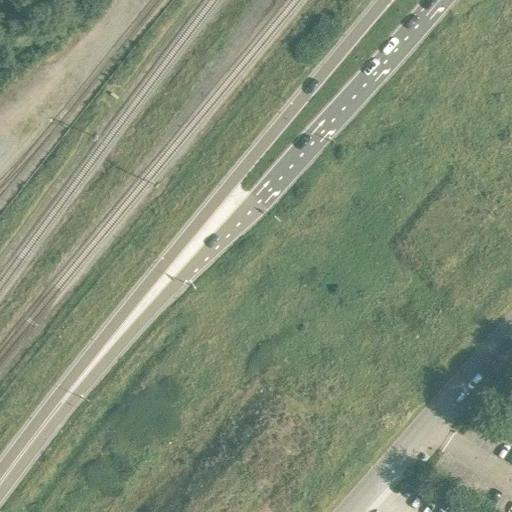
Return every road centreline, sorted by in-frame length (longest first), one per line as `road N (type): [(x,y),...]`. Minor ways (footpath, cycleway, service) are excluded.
road 1 (secondary): [(198,238),(268,191),(431,0)]
road 2 (secondary): [(198,238),(0,485)]
road 3 (secondary): [(384,0),(233,174),(198,238)]
road 4 (residential): [(350,511),(511,329)]
